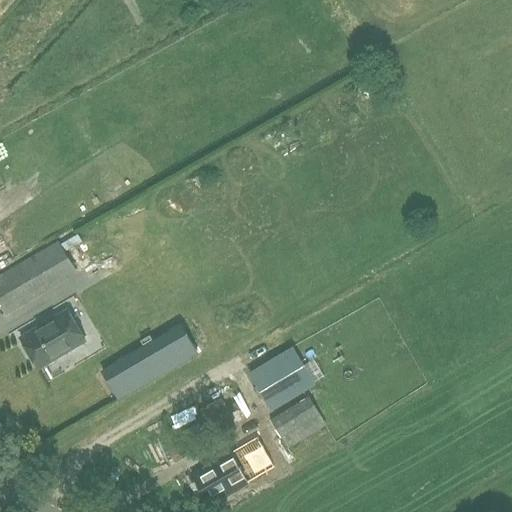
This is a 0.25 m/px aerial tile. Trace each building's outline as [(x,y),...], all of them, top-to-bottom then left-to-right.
[(0,302),(7,314),(76,274),(58,243),(0,276),(0,302)] [(38,369),(85,341),(67,310),(20,338),(38,369)] [(183,326),(103,373),(117,396),(197,350),(183,326)] [(291,346),(247,372),(270,410),(314,383),(291,346)] [(223,398),(200,410),(212,435),(235,423),(223,398)] [(310,399),(271,421),(286,448),(325,426),(310,399)] [(209,506),(275,469),(257,437),(191,474),(209,506)]
